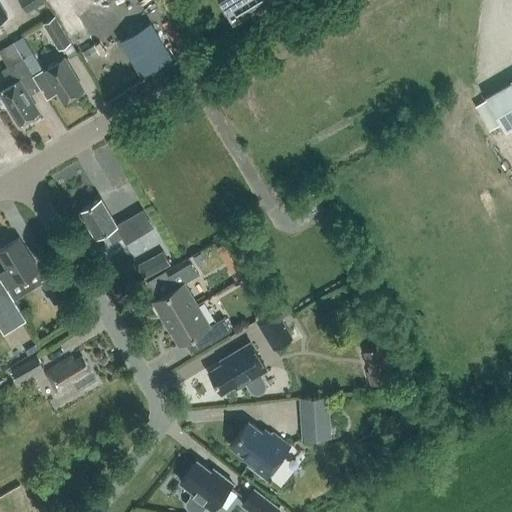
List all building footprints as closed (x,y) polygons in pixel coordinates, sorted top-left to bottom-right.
[(21,0),(27,9),(41,0),(21,0)] [(92,39),(68,0),(52,0),(49,2),(76,48),(92,39)] [(220,0),(234,24),(274,0),(220,0)] [(71,41),(55,15),(44,22),(59,48),(71,41)] [(172,54),(151,20),(122,38),(143,72),(172,54)] [(33,51),(22,58),(33,75),(44,69),(33,51)] [(83,88),(64,57),(44,69),(33,75),(46,97),(47,96),(46,94),(56,88),(64,100),(83,88)] [(22,58),(10,65),(13,70),(5,75),(11,84),(0,90),(0,91),(19,122),(38,111),(28,94),(40,87),(33,75),(22,58)] [(511,79),(485,95),(506,130),(511,126),(511,79)] [(96,237),(106,231),(113,242),(122,236),(126,243),(139,234),(129,217),(117,224),(101,197),(80,210),(96,237)] [(0,275),(8,288),(38,269),(19,238),(0,249),(0,255),(7,267),(0,271),(0,275)] [(163,250),(151,256),(158,270),(170,263),(163,250)] [(200,254),(194,257),(199,266),(205,262),(200,254)] [(226,266),(234,281),(252,270),(243,256),(226,266)] [(198,274),(191,261),(169,275),(176,287),(153,301),(166,322),(197,304),(184,282),(198,274)] [(55,302),(69,294),(55,270),(41,278),(55,302)] [(261,283),(254,272),(240,280),(246,292),(261,283)] [(26,320),(13,299),(1,278),(0,278),(0,324),(5,333),(26,320)] [(210,325),(197,304),(166,322),(179,344),(202,330),(209,342),(231,329),(224,317),(210,325)] [(257,320),(273,347),(292,336),(275,309),(257,320)] [(222,392),(235,384),(237,387),(246,381),(251,389),(254,392),(259,393),(267,388),(269,384),(267,379),(263,371),(267,369),(250,342),(230,354),(232,357),(209,370),(222,392)] [(19,381),(44,367),(37,354),(12,368),(19,381)] [(58,394),(75,384),(79,391),(96,380),(90,369),(91,369),(83,356),(75,361),(72,356),(45,371),(58,394)] [(392,380),(388,365),(367,371),(371,386),(392,380)] [(329,395),(299,397),(302,439),(331,437),(329,395)] [(290,445),(273,432),(269,437),(248,421),(230,444),(251,460),(248,464),(266,477),(290,445)] [(194,491),(192,494),(192,495),(187,502),(187,506),(194,511),(200,511),(205,505),(212,510),(233,483),(220,473),(218,476),(197,460),(181,481),(194,491)] [(250,511),(277,511),(281,507),(255,486),(241,504),(250,511)]
